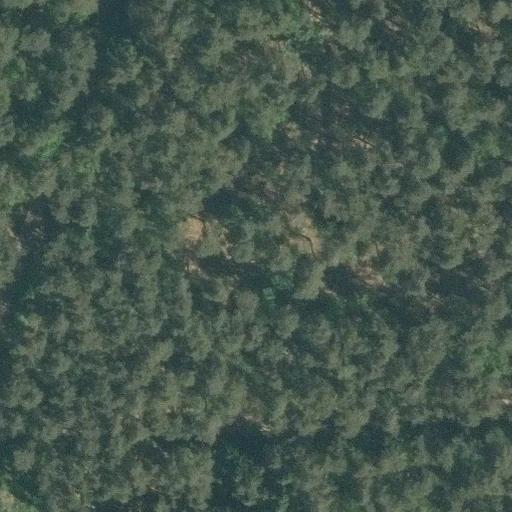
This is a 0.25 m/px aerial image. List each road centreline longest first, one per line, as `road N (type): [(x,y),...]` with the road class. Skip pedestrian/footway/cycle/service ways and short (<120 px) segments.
road 1 (track): [(0,420),(511,403)]
road 2 (track): [(0,309),(109,0)]
